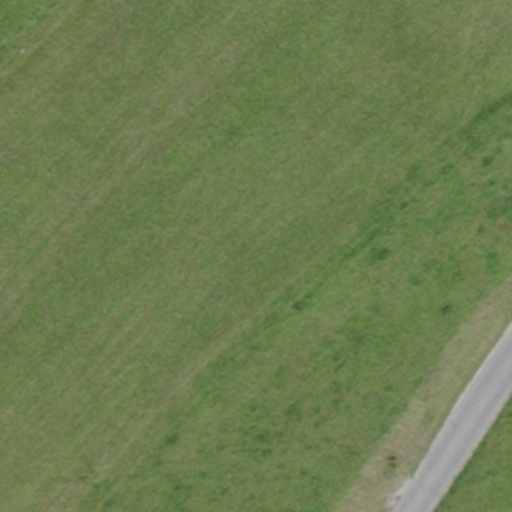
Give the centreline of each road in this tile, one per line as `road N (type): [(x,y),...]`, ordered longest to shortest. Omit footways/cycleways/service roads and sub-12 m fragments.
road 1 (track): [(511,139),(458,177),(212,395),(113,511)]
road 2 (unclassified): [(429,511),(511,386)]
